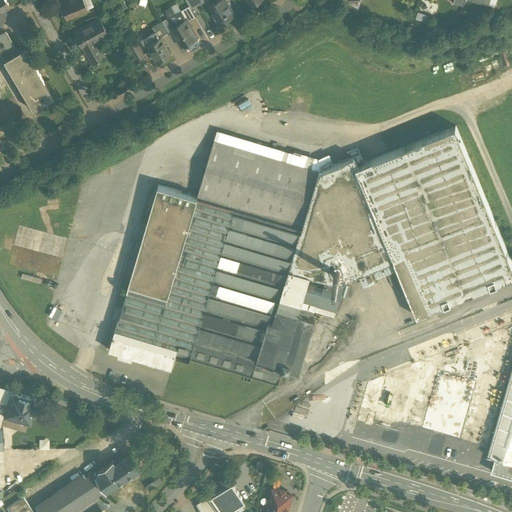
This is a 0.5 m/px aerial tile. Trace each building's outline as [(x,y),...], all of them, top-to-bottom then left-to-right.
[(0,0),(0,53),(30,111),(53,99),(26,47),(18,51),(7,30),(0,33),(0,20),(8,17),(4,11),(10,8),(6,0),(0,0)] [(82,0),(63,0),(58,2),(65,19),(87,10),(82,0)] [(201,0),(185,0),(191,9),(203,2),(201,0)] [(224,0),(217,0),(208,5),(219,24),(234,15),(224,0)] [(360,0),(347,0),(358,9),(360,0)] [(181,9),(170,16),(176,25),(174,26),(171,28),(172,30),(181,46),(197,37),(181,9)] [(168,17),(161,21),(168,32),(172,30),(171,28),(174,26),(168,17)] [(98,18),(73,33),(81,47),(82,46),(92,64),(98,60),(98,59),(101,57),(92,41),(107,33),(98,18)] [(161,21),(151,27),(154,31),(158,38),(159,37),(160,37),(168,32),(161,21)] [(158,38),(154,31),(143,37),(147,44),(145,46),(154,61),(169,53),(160,37),(159,37),(158,38)] [(134,42),(127,45),(136,60),(143,56),(134,42)] [(287,161),(214,140),(197,197),(167,297),(128,285),(118,318),(113,335),(190,358),(191,358),(278,383),(283,368),(288,369),(289,369),(299,372),(315,319),(308,317),(310,309),(314,310),(315,309),(314,309),(316,303),(336,309),(344,284),(339,283),(394,260),(417,316),(511,276),(511,263),(455,125),(363,163),(359,154),(318,171),(298,165),(301,153),(294,151),(293,153),(290,152),(287,161)] [(158,185),(128,285),(167,297),(197,197),(158,185)] [(364,285),(373,282),(370,272),(360,274),(364,285)] [(336,309),(316,303),(314,309),(315,309),(335,315),(336,309)] [(190,358),(113,335),(109,350),(172,368),(175,356),(189,360),(190,358)] [(511,379),(490,456),(495,457),(491,471),(511,476),(511,379)] [(10,391),(0,388),(0,426),(3,413),(10,391)] [(36,399),(10,391),(3,413),(20,418),(19,423),(25,425),(27,420),(29,421),(36,399)] [(40,448),(50,448),(49,439),(39,439),(40,448)] [(134,450),(118,461),(116,458),(113,460),(99,469),(95,472),(106,488),(106,489),(106,490),(107,489),(109,492),(114,488),(112,486),(144,465),(134,450)] [(92,474),(40,509),(40,508),(38,509),(39,510),(40,511),(64,511),(102,487),(104,490),(106,488),(95,472),(92,474)] [(150,488),(163,480),(161,476),(147,484),(150,488)] [(232,483),(212,496),(221,511),(225,511),(226,511),(228,511),(233,509),(232,508),(243,501),(232,483)] [(286,511),(291,495),(272,489),(268,504),(267,504),(264,511),(286,511)] [(23,496),(6,507),(9,511),(31,511),(33,511),(23,496)] [(221,511),(212,496),(198,504),(203,511),(221,511)]
